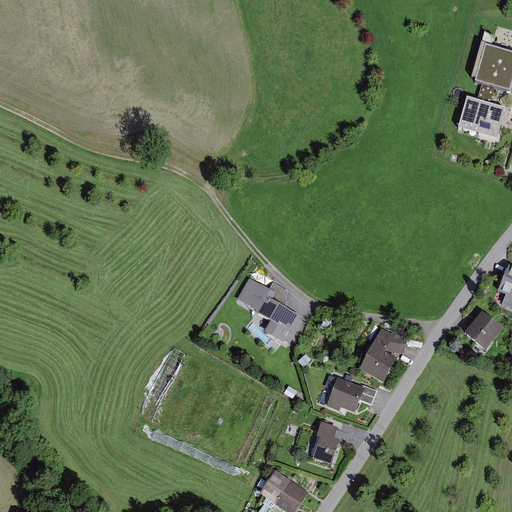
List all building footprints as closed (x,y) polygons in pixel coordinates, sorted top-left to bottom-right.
[(510,96),(511,88),(511,58),(484,50),(473,85),(510,96)] [(494,141),(502,110),(465,100),(457,131),(494,141)] [(511,321),(511,279),(509,278),(498,305),(506,308),(502,317),(511,321)] [(270,290),(249,279),(237,299),(256,309),(258,315),(270,321),(265,331),(290,345),(303,322),(298,319),(301,316),(287,307),(286,296),(289,292),(274,283),(270,290)] [(501,336),(479,319),(462,342),(483,359),(501,336)] [(356,377),(380,391),(393,365),(382,358),(383,357),(388,359),(402,361),(403,344),(376,341),(356,377)] [(143,420),(257,468),(286,398),(173,350),(143,420)] [(351,383),(345,381),(343,386),(349,389),(351,383)] [(375,400),(334,384),(323,413),(336,418),(337,414),(353,420),(357,409),(370,413),(375,400)] [(332,444),(335,436),(325,432),(326,430),(320,427),(314,443),(318,444),(310,467),(329,474),(339,447),(332,444)] [(273,511),(300,511),(308,501),(274,478),(258,502),(273,511)]
